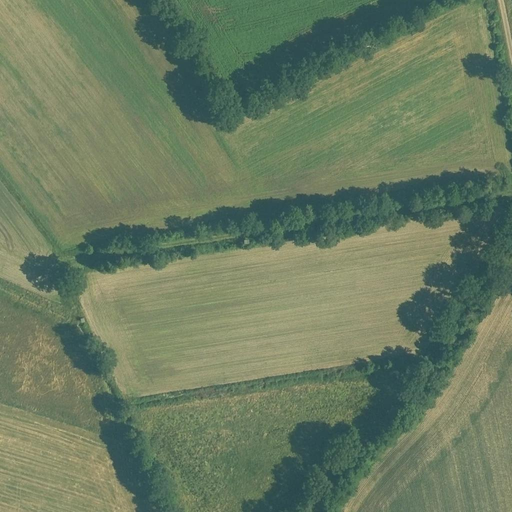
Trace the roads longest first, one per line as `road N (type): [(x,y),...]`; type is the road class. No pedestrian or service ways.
road 1 (track): [(511,193),(72,262),(59,256),(0,174)]
road 2 (track): [(511,239),(431,379),(314,511)]
